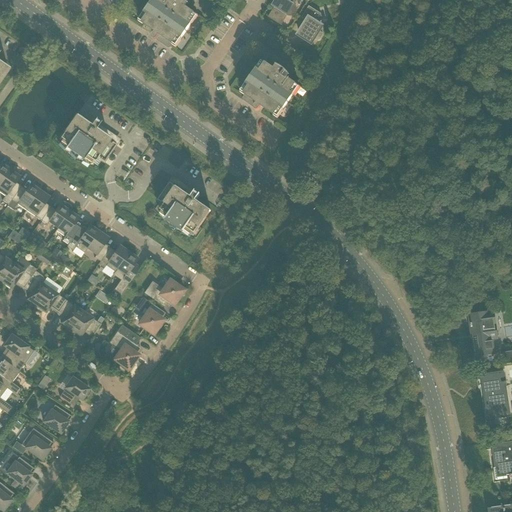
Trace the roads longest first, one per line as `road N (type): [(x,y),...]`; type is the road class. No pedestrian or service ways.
road 1 (tertiary): [(455,511),(439,417),(420,365),(359,263),(299,206),(13,0)]
road 2 (residential): [(113,384),(126,392),(157,360),(204,285),(0,146)]
road 3 (residential): [(26,511),(113,384)]
road 4 (residential): [(113,384),(1,308)]
